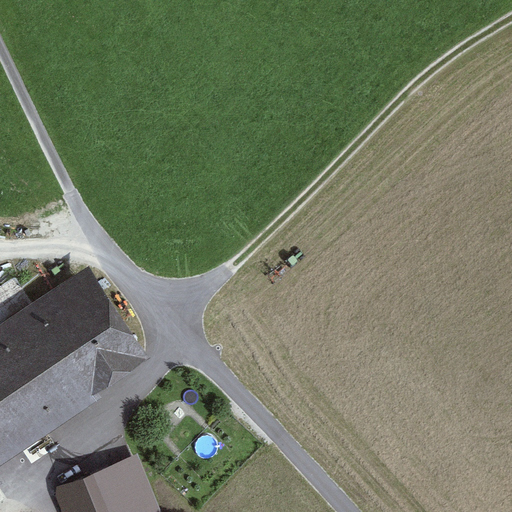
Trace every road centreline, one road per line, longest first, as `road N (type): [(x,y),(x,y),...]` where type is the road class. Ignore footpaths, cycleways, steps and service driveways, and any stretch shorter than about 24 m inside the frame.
road 1 (track): [(170,325),(422,72),(511,14)]
road 2 (track): [(170,325),(134,395),(67,446),(52,471),(55,511)]
